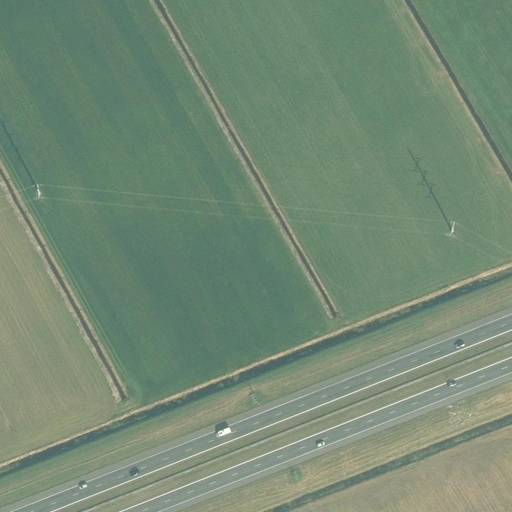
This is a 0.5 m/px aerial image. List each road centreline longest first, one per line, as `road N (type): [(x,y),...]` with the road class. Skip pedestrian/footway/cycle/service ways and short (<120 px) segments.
road 1 (motorway): [(511,322),(31,511)]
road 2 (motorway): [(140,511),(511,365)]
